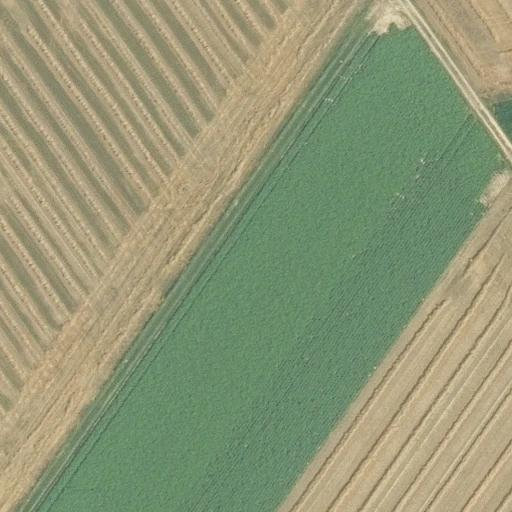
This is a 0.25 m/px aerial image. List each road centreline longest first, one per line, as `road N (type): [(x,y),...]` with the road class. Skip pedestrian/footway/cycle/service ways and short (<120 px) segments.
road 1 (track): [(386,0),(354,40),(290,157),(42,511)]
road 2 (track): [(398,0),(511,159)]
